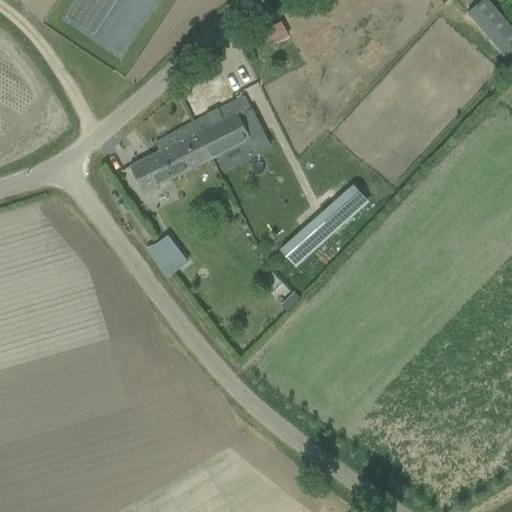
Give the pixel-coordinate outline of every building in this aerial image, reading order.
[(482,0),(467,14),(475,24),(494,7),(488,0),(482,0)] [(244,97),(192,123),(197,133),(199,132),(213,158),(236,146),(244,162),(256,155),(249,139),(262,133),(250,109),(244,97)] [(143,193),(213,158),(199,132),(197,133),(192,123),(173,133),(173,135),(155,144),(160,152),(130,167),(143,193)] [(352,186),(280,250),(296,268),(368,204),(352,186)] [(130,210),(125,202),(118,207),(124,214),(130,210)] [(169,233),(146,248),(166,278),(189,262),(169,233)]
